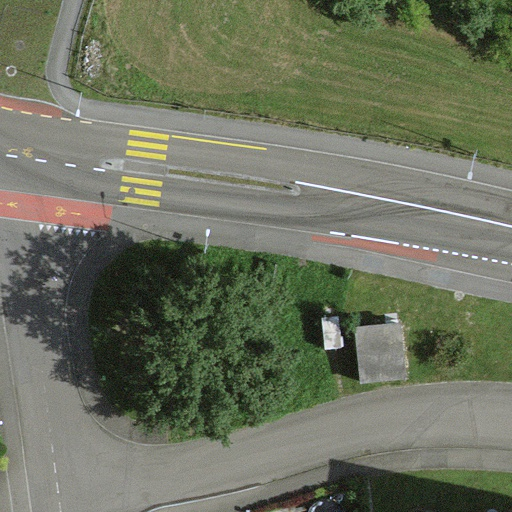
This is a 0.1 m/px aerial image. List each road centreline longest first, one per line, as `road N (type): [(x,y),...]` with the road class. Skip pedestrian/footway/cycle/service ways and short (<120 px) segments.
road 1 (residential): [(45,155),(408,205),(511,231)]
road 2 (residential): [(58,495),(367,416),(511,419)]
road 3 (residential): [(58,495),(37,313),(35,227),(45,155)]
